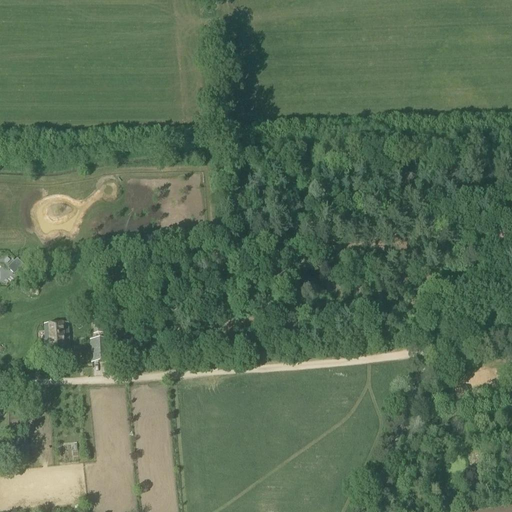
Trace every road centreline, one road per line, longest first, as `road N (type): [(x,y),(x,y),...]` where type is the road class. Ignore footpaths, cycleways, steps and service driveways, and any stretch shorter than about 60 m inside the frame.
road 1 (track): [(0,385),(432,351)]
road 2 (unclassified): [(365,511),(432,351),(511,336)]
